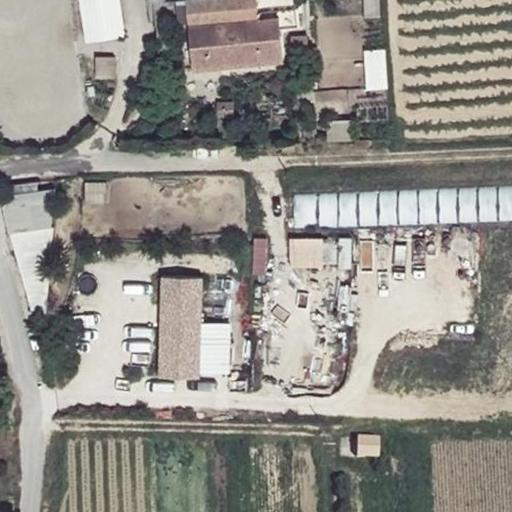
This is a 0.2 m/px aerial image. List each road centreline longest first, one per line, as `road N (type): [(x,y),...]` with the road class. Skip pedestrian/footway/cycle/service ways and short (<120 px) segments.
road 1 (track): [(511,150),(0,170)]
road 2 (track): [(36,423),(278,424),(320,443),(324,511)]
road 3 (residential): [(0,269),(35,394),(37,457),(27,511)]
road 4 (unknown): [(100,166),(124,135),(141,63),(141,0)]
